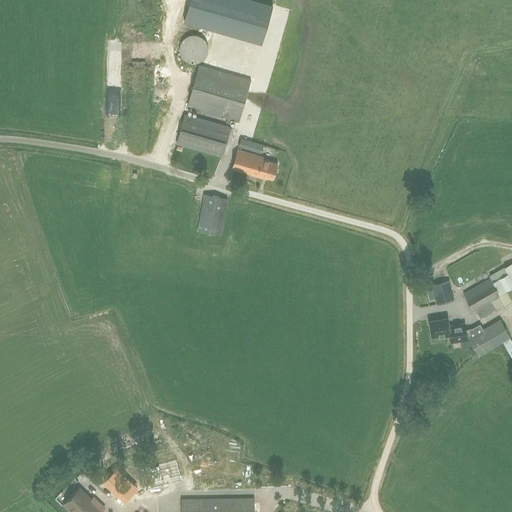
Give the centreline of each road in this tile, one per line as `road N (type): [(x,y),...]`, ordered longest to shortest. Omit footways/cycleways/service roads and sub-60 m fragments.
road 1 (unclassified): [(409,377),(407,251),(392,234),(128,160),(0,140)]
road 2 (track): [(378,511),(376,488),(409,377)]
